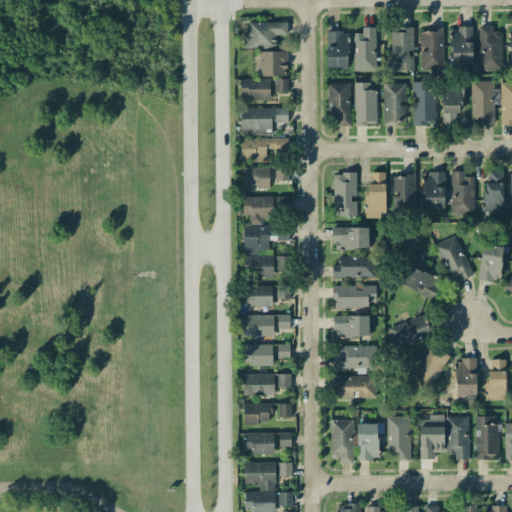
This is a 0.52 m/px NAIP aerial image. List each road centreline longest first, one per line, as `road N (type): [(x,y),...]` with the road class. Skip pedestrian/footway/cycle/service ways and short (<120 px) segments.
road 1 (secondary): [(222,511),(218,0)]
road 2 (secondary): [(186,0),(189,511)]
road 3 (residential): [(313,511),(305,1)]
road 4 (residential): [(310,150),(511,146)]
road 5 (residential): [(313,483),(511,481)]
road 6 (residential): [(218,0),(356,0)]
